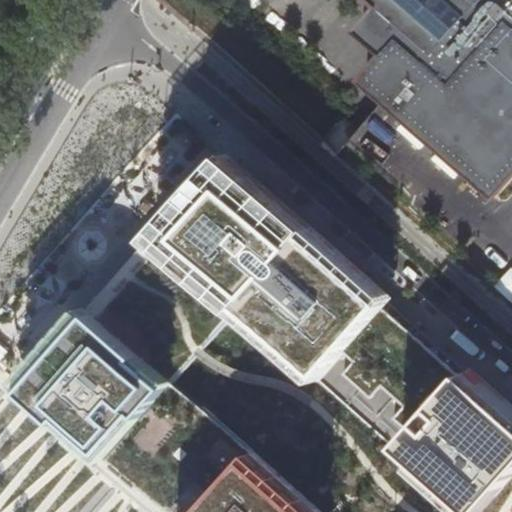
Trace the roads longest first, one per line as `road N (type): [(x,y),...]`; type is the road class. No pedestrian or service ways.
road 1 (residential): [(511,378),(101,13)]
road 2 (primary): [(101,13),(0,197)]
